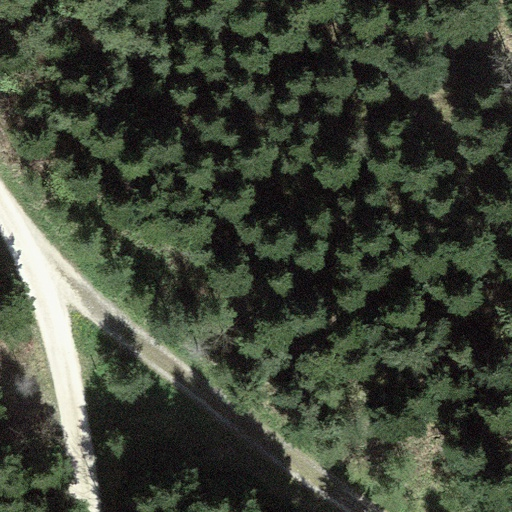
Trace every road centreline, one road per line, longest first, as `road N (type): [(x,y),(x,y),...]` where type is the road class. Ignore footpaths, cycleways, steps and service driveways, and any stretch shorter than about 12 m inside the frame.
road 1 (track): [(335,511),(33,259)]
road 2 (track): [(0,202),(33,259),(92,511)]
